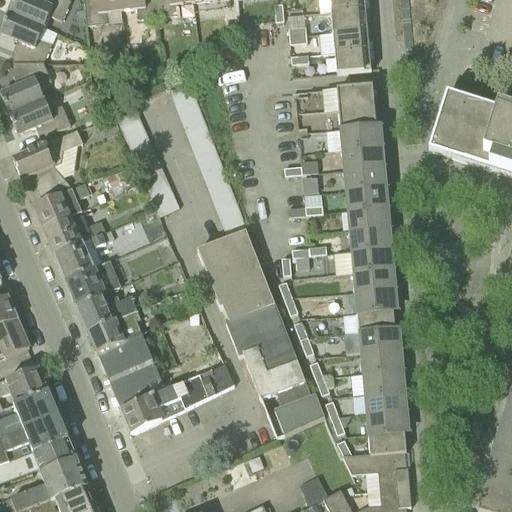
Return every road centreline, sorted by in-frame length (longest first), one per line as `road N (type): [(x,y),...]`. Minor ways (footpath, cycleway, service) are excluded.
road 1 (residential): [(425,511),(387,0)]
road 2 (residential): [(131,511),(0,211)]
